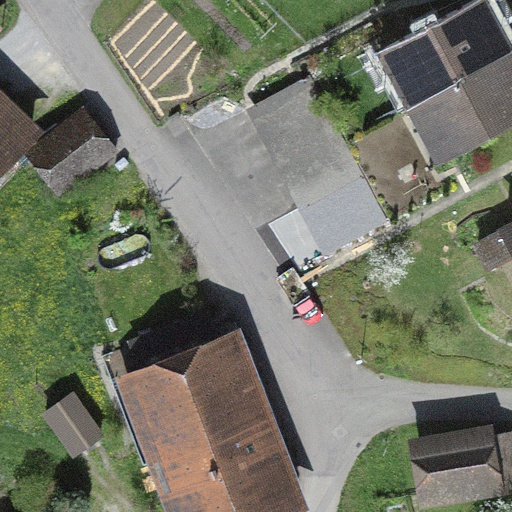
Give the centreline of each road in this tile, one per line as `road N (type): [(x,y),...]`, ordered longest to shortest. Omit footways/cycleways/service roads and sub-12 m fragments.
road 1 (residential): [(43,0),(291,339),(324,399)]
road 2 (unclassified): [(324,399),(511,408)]
